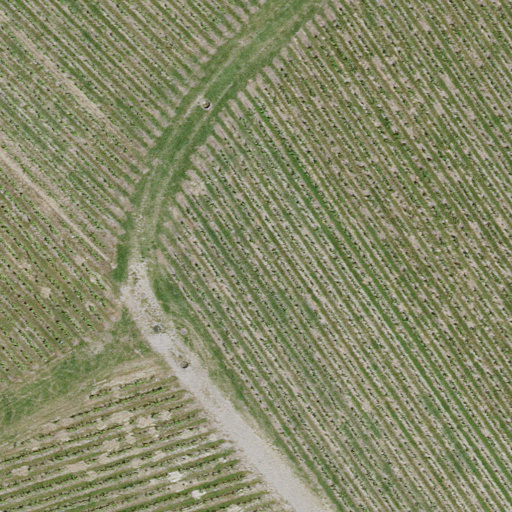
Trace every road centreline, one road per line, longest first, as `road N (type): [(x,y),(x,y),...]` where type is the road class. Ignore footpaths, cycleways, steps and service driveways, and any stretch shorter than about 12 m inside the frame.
road 1 (track): [(303,0),(173,154),(152,197),(137,282),(153,324),(311,511)]
road 2 (track): [(0,419),(153,324)]
